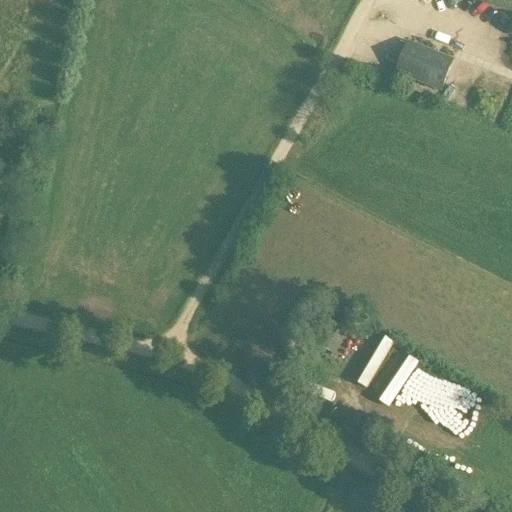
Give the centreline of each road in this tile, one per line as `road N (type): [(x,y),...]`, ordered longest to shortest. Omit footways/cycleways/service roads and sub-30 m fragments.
road 1 (track): [(0,316),(164,357),(243,393),(440,511)]
road 2 (track): [(164,357),(368,0)]
